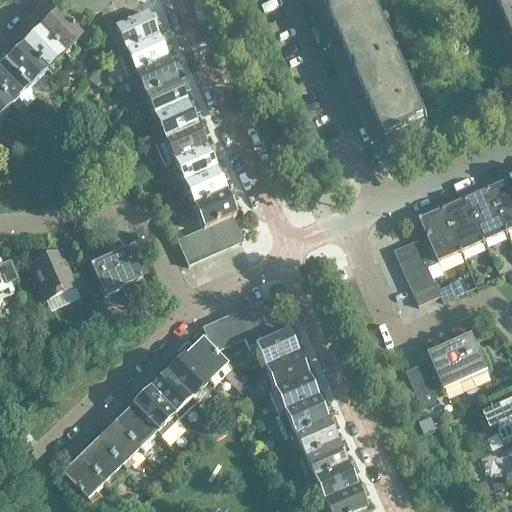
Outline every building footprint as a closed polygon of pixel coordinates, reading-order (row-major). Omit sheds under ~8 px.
[(80,24),(68,0),(66,0),(57,4),(61,12),(57,16),(69,29),(80,24)] [(90,20),(81,0),(68,0),(80,24),(90,20)] [(101,15),(94,0),(81,0),(90,20),(101,15)] [(112,10),(107,0),(94,0),(101,15),(105,13),(112,10)] [(109,24),(138,11),(134,0),(122,5),(112,10),(105,13),(109,24)] [(122,5),(119,0),(107,0),(112,10),(122,5)] [(385,27),(372,0),(321,0),(342,46),(385,27)] [(511,0),(494,0),(511,40),(511,0)] [(114,34),(143,21),(138,11),(109,24),(114,34)] [(81,42),(69,29),(57,16),(45,28),(39,22),(32,28),(38,34),(39,33),(64,59),(81,42)] [(156,42),(150,28),(158,25),(154,16),(143,21),(114,34),(124,56),(156,42)] [(411,87),(392,44),(385,27),(342,46),(369,106),(411,87)] [(39,33),(38,34),(28,45),(22,39),(15,45),(21,51),(22,50),(46,76),(64,59),(39,33)] [(166,64),(160,50),(168,47),(164,38),(156,42),(124,56),(134,79),(166,64)] [(22,50),(21,51),(10,61),(4,55),(0,59),(0,64),(3,68),(4,67),(29,93),(46,76),(22,50)] [(176,86),(170,72),(177,69),(174,61),(166,64),(134,79),(143,101),(176,86)] [(29,93),(4,67),(3,68),(0,71),(0,97),(11,110),(29,93)] [(186,108),(180,94),(187,91),(184,83),(176,86),(143,101),(153,123),(186,109),(186,108)] [(413,116),(422,112),(411,87),(369,106),(385,144),(418,129),(413,116)] [(0,120),(11,110),(0,97),(0,120)] [(196,131),(195,130),(189,117),(197,113),(193,105),(186,108),(186,109),(153,123),(163,145),(196,131)] [(428,125),(422,112),(413,116),(418,129),(428,125)] [(205,152),(199,139),(207,135),(203,127),(195,130),(196,131),(163,145),(173,167),(205,153),(205,152)] [(215,175),(209,161),(217,157),(213,149),(205,152),(205,153),(173,167),(183,189),(215,175)] [(225,197),(219,183),(226,180),(223,171),(215,175),(183,189),(192,211),(225,197)] [(511,233),(511,185),(511,184),(510,185),(511,186),(490,195),(490,194),(489,194),(507,236),(511,233)] [(235,220),(228,205),(236,202),(232,193),(225,197),(192,211),(202,234),(209,231),(220,226),(231,221),(231,222),(235,220)] [(507,236),(489,194),(487,195),(488,196),(468,205),(467,204),(466,204),(484,246),(507,236)] [(484,246),(466,204),(465,205),(465,206),(445,215),(444,214),(443,214),(462,256),(484,246)] [(462,256),(443,214),(442,215),(443,216),(422,225),(422,224),(419,225),(426,241),(438,267),(462,256)] [(242,246),(231,222),(231,221),(220,226),(231,251),(242,246)] [(231,251),(220,226),(209,231),(220,256),(231,251)] [(209,231),(202,234),(198,235),(209,260),(220,256),(209,231)] [(209,260),(198,235),(177,245),(187,270),(209,260)] [(438,267),(426,241),(416,245),(421,256),(426,267),(427,271),(438,267)] [(421,256),(416,245),(394,255),(399,266),(421,256)] [(141,283),(127,252),(89,269),(103,300),(141,283)] [(90,296),(80,275),(70,279),(59,256),(29,269),(45,305),(75,291),(79,301),(90,296)] [(426,267),(421,256),(399,266),(404,277),(426,267)] [(431,278),(427,271),(426,267),(404,277),(409,288),(431,278)] [(0,303),(12,298),(0,270),(0,303)] [(436,289),(431,278),(409,288),(413,299),(436,289)] [(441,300),(436,289),(413,299),(418,310),(441,300)] [(278,328),(278,327),(267,303),(256,308),(267,333),(278,328)] [(267,333),(256,308),(245,313),(256,338),(267,333)] [(256,338),(245,313),(235,317),(246,342),(249,341),(256,338)] [(246,342),(235,317),(224,322),(235,347),(246,342)] [(235,347),(224,322),(213,327),(224,352),(235,347)] [(254,351),(294,333),(290,322),(278,327),(278,328),(267,333),(256,338),(249,341),(254,351)] [(224,352),(213,327),(202,332),(205,340),(201,344),(213,357),(224,352)] [(297,359),(296,359),(290,345),(298,341),(294,333),(254,351),(264,374),(297,359)] [(488,376),(472,339),(428,359),(433,369),(425,372),(424,368),(406,376),(419,405),(420,407),(421,407),(422,408),(423,409),(425,410),(427,410),(430,409),(432,409),(433,407),(435,406),(436,405),(436,404),(437,402),(437,401),(437,400),(437,399),(437,398),(436,396),(436,395),(443,392),(444,395),(488,376)] [(226,369),(213,357),(201,344),(189,355),(184,350),(177,356),(183,362),(183,361),(208,387),(226,369)] [(307,381),(306,381),(300,367),(308,364),(304,355),(296,359),(297,359),(264,374),(274,396),(307,381)] [(208,387),(183,361),(183,362),(172,372),(166,366),(160,373),(165,378),(166,378),(191,404),(208,387)] [(316,403),(310,389),(317,386),(314,377),(306,381),(307,381),(274,396),(283,418),(316,403)] [(191,404),(166,378),(165,378),(155,389),(149,383),(142,389),(148,395),(173,421),(191,404)] [(148,395),(137,406),(131,400),(125,406),(130,412),(131,412),(156,437),(173,421),(148,395)] [(326,425),(320,411),(327,408),(324,399),(316,403),(283,418),(293,440),(326,426),(326,425)] [(511,443),(511,404),(483,417),(490,433),(498,430),(501,435),(499,436),(504,448),(511,443)] [(156,437),(131,412),(130,412),(120,422),(114,416),(107,423),(113,429),(114,428),(138,454),(156,437)] [(335,447),(329,433),(337,430),(333,421),(326,425),(326,426),(293,440),(303,462),(336,448),(335,447)] [(114,428),(113,429),(102,439),(97,433),(90,440),(96,446),(96,445),(121,471),(138,454),(114,428)] [(346,470),(345,469),(339,456),(347,452),(343,444),(335,447),(336,448),(303,462),(313,484),(346,470)] [(121,471),(96,445),(96,446),(85,456),(79,450),(73,456),(79,462),(104,488),(121,471)] [(79,462),(67,473),(62,467),(55,473),(86,505),(104,488),(79,462)] [(355,492),(355,491),(349,478),(357,474),(353,466),(345,469),(346,470),(313,484),(323,506),(355,492)] [(364,511),(359,500),(366,496),(363,488),(355,491),(355,492),(323,506),(325,511),(364,511)]
